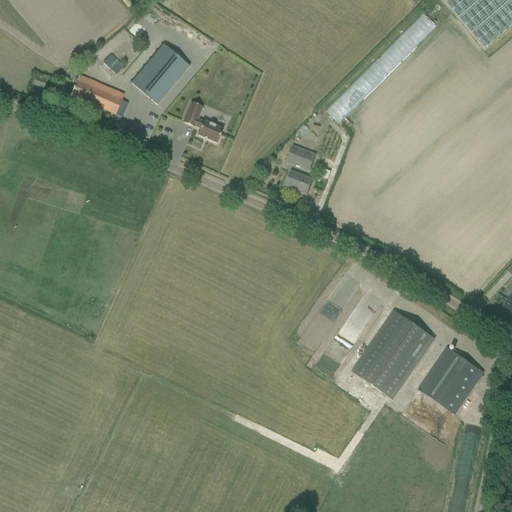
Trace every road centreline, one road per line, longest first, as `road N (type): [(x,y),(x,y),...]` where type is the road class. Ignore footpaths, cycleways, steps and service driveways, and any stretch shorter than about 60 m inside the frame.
road 1 (unclassified): [(511,338),(386,263),(237,190),(0,99)]
road 2 (unclassified): [(476,511),(502,402),(511,390)]
